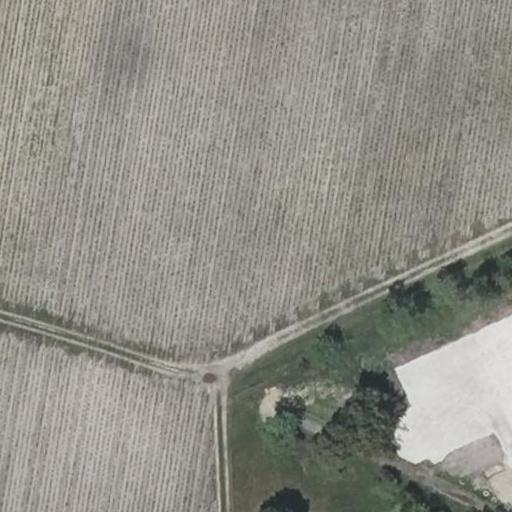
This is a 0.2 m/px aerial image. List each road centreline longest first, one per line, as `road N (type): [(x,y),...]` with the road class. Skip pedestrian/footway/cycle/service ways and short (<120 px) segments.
road 1 (track): [(0,311),(211,377),(511,229)]
road 2 (track): [(211,377),(221,511)]
